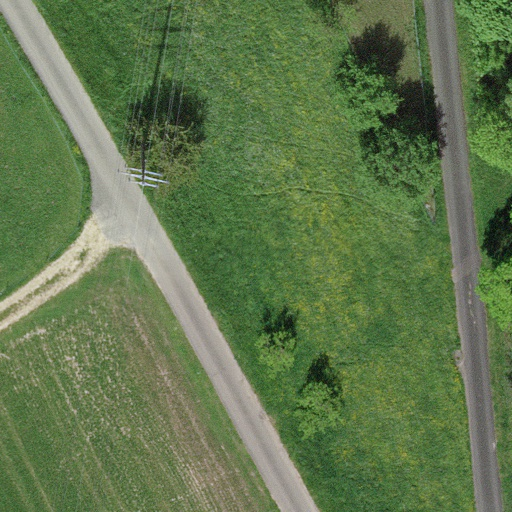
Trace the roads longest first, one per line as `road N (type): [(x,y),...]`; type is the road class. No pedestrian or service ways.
road 1 (unclassified): [(444,0),(485,511)]
road 2 (track): [(140,214),(49,296),(0,326)]
